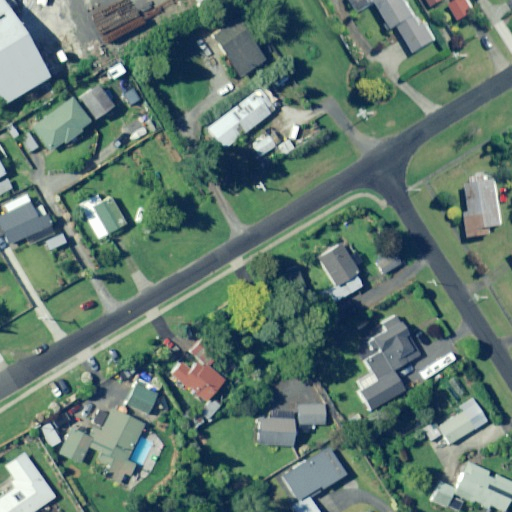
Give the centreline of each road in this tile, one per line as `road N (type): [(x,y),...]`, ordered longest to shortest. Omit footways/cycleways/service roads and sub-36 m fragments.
road 1 (residential): [(377,163),(0,383)]
road 2 (residential): [(377,163),(511,376)]
road 3 (residential): [(511,80),(377,163)]
